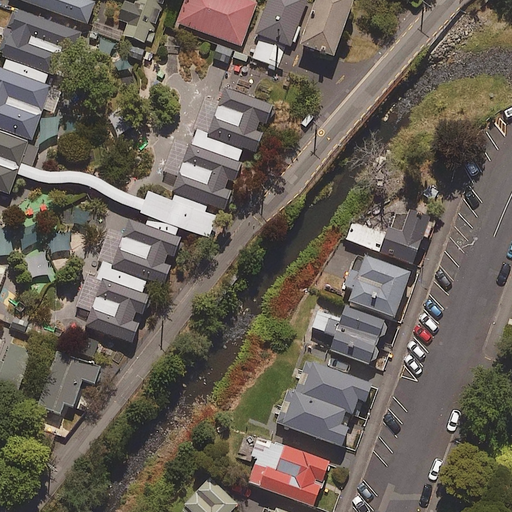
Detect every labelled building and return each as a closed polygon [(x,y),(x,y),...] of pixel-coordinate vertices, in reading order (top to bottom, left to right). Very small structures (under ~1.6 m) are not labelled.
[(16,0),(86,24),(93,5),(86,2),(86,0),(16,0)] [(135,0),(134,5),(123,1),(116,21),(126,25),(123,35),(148,44),(163,0),(135,0)] [(256,3),(246,0),(185,0),(176,24),(240,47),(256,3)] [(305,0),(265,0),(256,35),(292,45),(305,0)] [(352,0),(315,0),(299,46),(332,58),(352,0)] [(60,81),(0,61),(0,62),(0,115),(44,131),(60,81)] [(195,134),(241,150),(254,154),(260,135),(255,133),(258,124),(263,125),(270,106),(222,89),(218,103),(203,98),(191,133),(195,134)] [(129,108),(108,119),(118,137),(139,125),(129,108)] [(41,137),(0,124),(0,177),(27,186),(41,137)] [(171,193),(224,211),(231,192),(223,189),(226,181),(234,184),(241,164),(237,163),(241,150),(195,134),(191,146),(173,140),(162,172),(177,177),(171,193)] [(22,196),(0,189),(0,245),(5,247),(22,196)] [(345,240),(412,266),(423,238),(426,239),(433,222),(408,212),(399,234),(385,228),(382,235),(352,223),(345,240)] [(145,281),(162,287),(169,267),(164,265),(167,255),(173,257),(179,239),(174,237),(176,230),(146,219),(144,224),(127,218),(122,233),(109,228),(96,264),(101,266),(145,281)] [(351,291),(347,303),(392,320),(409,275),(356,256),(344,288),(351,291)] [(145,281),(101,266),(97,280),(87,277),(76,309),(88,313),(83,327),(131,344),(138,324),(132,322),(135,313),(140,315),(146,297),(140,295),(145,281)] [(376,350),(382,337),(386,333),(386,323),(345,308),(343,313),(320,304),(311,328),(335,337),(330,352),(370,367),(372,362),(377,358),(376,350)] [(99,367),(53,352),(35,407),(60,415),(63,405),(72,408),(81,381),(93,385),(99,367)] [(344,410),(353,413),(357,401),(364,404),(370,386),(305,363),(302,370),(294,367),(291,376),(299,379),(294,393),(344,410)] [(347,430),(339,427),(344,410),(294,393),(287,390),(282,405),(274,403),(270,413),(278,416),(275,424),(341,447),(347,430)] [(312,508),(328,462),(257,437),(250,457),(256,460),(247,485),(312,508)] [(230,511),(236,507),(207,480),(181,507),(186,511),(230,511)]
